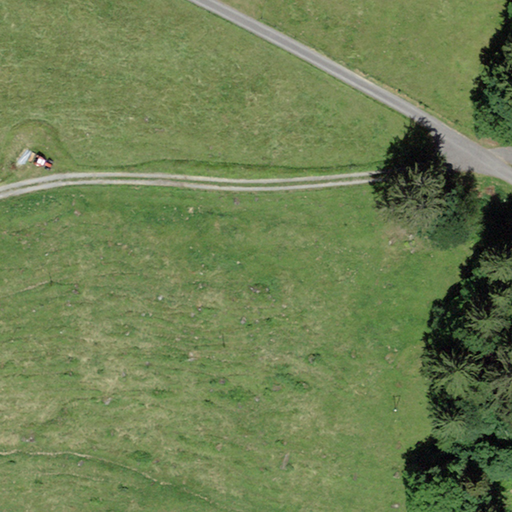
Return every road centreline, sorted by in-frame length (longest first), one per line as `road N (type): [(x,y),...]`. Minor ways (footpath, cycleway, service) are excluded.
road 1 (track): [(511,167),(280,189),(111,178),(0,192)]
road 2 (unclassified): [(199,0),(398,104),(511,182)]
